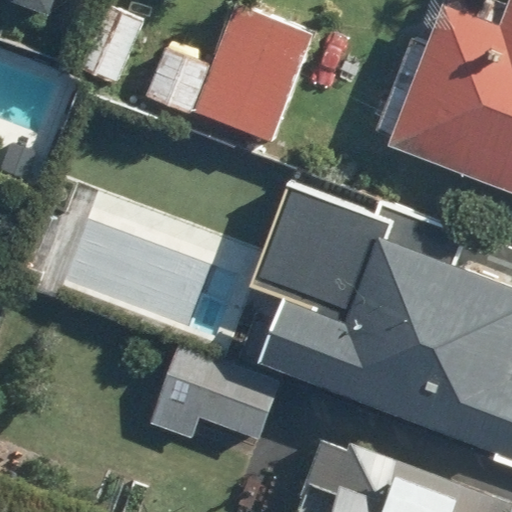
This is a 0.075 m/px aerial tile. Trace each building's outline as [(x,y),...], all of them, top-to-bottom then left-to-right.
[(120,79),(149,4),(138,0),(99,0),(75,65),(119,82),(120,79)] [(511,2),(505,20),(454,0),(430,0),(403,71),(378,137),(511,188),(511,2)] [(287,102),(313,36),(230,4),(219,31),(210,56),(169,40),(150,91),(273,138),(287,102)] [(236,354),(273,256),(61,175),(23,272),(183,334),(236,354)] [(511,286),(371,232),(338,318),(282,297),(257,362),(290,375),(511,459),(511,286)] [(482,511),(489,496),(312,428),(280,511),(482,511)]
